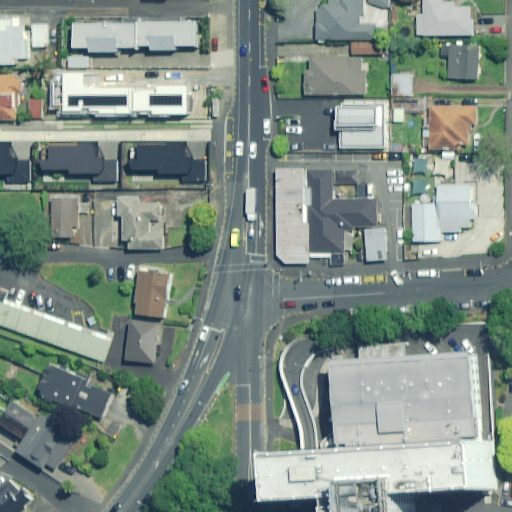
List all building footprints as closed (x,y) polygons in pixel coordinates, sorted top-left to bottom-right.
[(379,42),(379,25),(363,25),(363,16),(366,16),(366,0),(331,0),(331,5),(324,5),(324,10),(319,10),(319,24),(318,24),(318,42),(379,42)] [(391,0),(370,0),(371,3),(385,9),(392,9),(391,0)] [(474,21),(474,9),(458,9),(458,3),(446,4),(445,0),(425,0),(426,15),(420,16),(420,36),(426,36),(426,38),(477,37),(477,21),(474,21)] [(21,34),(20,22),(0,22),(0,66),(15,66),(15,60),(32,60),(31,48),(49,48),(49,26),(31,27),(32,33),(21,34)] [(199,64),(199,24),(139,23),(139,25),(75,25),(75,49),(92,49),(92,64),(119,64),(153,64),(199,64)] [(448,78),(479,80),(481,45),(450,44),(450,45),(442,45),(442,57),(449,57),(448,78)] [(353,45),(353,56),(383,56),(383,45),(353,45)] [(91,70),(91,59),(69,58),(69,69),(91,70)] [(363,71),(363,59),(311,59),(311,72),(307,71),(307,96),(368,97),(368,71),(363,71)] [(86,72),(86,85),(92,84),(92,90),(111,89),(111,72),(86,72)] [(0,123),(18,123),(17,93),(23,93),(23,74),(0,74),(0,123)] [(393,96),(412,96),(412,75),(393,75),(393,96)] [(159,83),(127,83),(127,91),(119,91),(119,96),(111,96),(111,114),(167,113),(166,90),(159,90),(159,83)] [(393,109),(425,109),(425,98),(393,98),(393,109)] [(48,102),(29,101),(28,120),(48,120),(48,102)] [(385,103),(342,104),(342,106),(337,106),(337,120),(336,120),(336,129),(340,129),(340,147),(386,147),(385,103)] [(478,124),(478,106),(430,105),(430,150),(461,151),(461,145),(470,145),(470,124),(478,124)] [(190,146),(136,144),(136,160),(131,159),(131,176),(195,180),(196,159),(189,158),(190,146)] [(357,199),(333,199),(333,169),(276,170),(277,255),(285,263),(309,263),(309,257),(331,257),(331,265),(345,264),(345,231),(355,231),(355,227),(378,227),(378,199),(365,199),(366,184),(358,184),(357,199)] [(359,183),(359,170),(335,170),(335,183),(359,183)] [(434,196),(434,204),(413,204),(413,242),(442,242),(442,232),(461,232),(461,227),(471,227),(471,219),(477,219),(477,203),(472,203),(472,185),(438,185),(438,196),(434,196)] [(122,218),(122,237),(122,242),(130,242),(130,250),(164,251),(165,231),(151,231),(151,221),(162,222),(162,205),(140,204),(140,199),(118,198),(118,218),(122,218)] [(78,215),(88,215),(88,204),(78,204),(78,201),(52,200),(51,239),(73,239),(73,227),(77,228),(78,215)] [(385,228),(365,230),(367,261),(387,260),(385,228)] [(144,300),(142,311),(170,315),(177,271),(146,266),(141,299),(144,300)] [(118,331),(0,291),(0,321),(108,358),(118,331)] [(154,366),(161,324),(134,320),(132,320),(126,361),(154,366)] [(342,357),(347,437),(487,429),(481,348),(398,353),(375,355),(342,357)] [(90,380),(55,367),(49,385),(44,383),(39,397),(104,420),(112,396),(88,387),(90,380)] [(25,442),(17,452),(44,471),(48,466),(56,472),(78,439),(48,418),(45,422),(17,403),(2,426),(25,442)] [(306,440),(300,440),(303,489),(351,486),(352,511),(424,511),(423,482),(511,476),(509,427),(487,429),(347,437),(322,439),(313,439),(306,440)] [(20,511),(32,502),(12,479),(0,490),(0,511),(20,511)]
